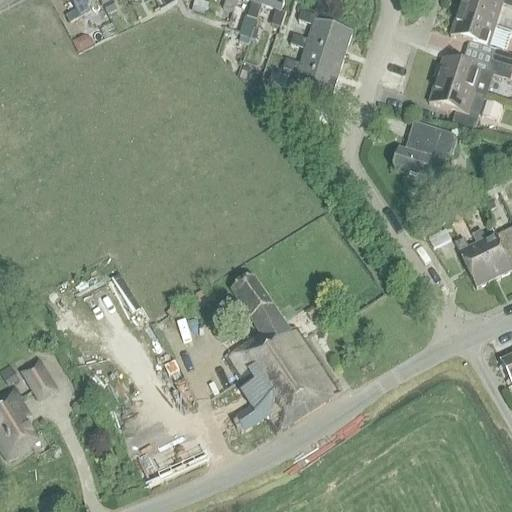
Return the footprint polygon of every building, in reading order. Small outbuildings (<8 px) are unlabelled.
[(80,0),(67,0),(78,19),(88,14),(80,0)] [(159,0),(165,9),(177,3),(175,0),(159,0)] [(198,0),(197,2),(194,1),(191,12),(203,16),(207,5),(208,0),(198,0)] [(224,0),(221,10),(231,13),(235,0),(224,0)] [(237,0),(250,4),(245,18),(244,18),(238,37),(248,41),(255,21),(259,7),(254,6),(256,0),(237,0)] [(256,0),(254,6),(259,7),(274,12),(269,26),(279,29),(284,13),(279,12),(283,0),(256,0)] [(483,0),(460,0),(456,16),(493,27),(500,6),(511,10),(511,6),(511,0),(490,0),(489,2),(483,0)] [(116,12),(111,3),(102,8),(107,17),(116,12)] [(300,14),(296,23),(310,28),(306,42),(304,47),(342,59),(350,35),(314,23),(315,18),(300,14)] [(511,33),(493,27),(456,16),(449,38),(494,52),(504,55),(511,33)] [(292,37),(288,47),(302,51),(298,66),(296,70),(335,83),(342,59),(304,47),(306,42),(292,37)] [(511,57),(504,55),(494,52),(490,64),(511,70),(511,57)] [(284,61),(281,71),(294,75),(288,95),(327,108),(335,83),(296,70),(298,66),(284,61)] [(441,61),(434,83),(483,99),(490,77),(487,76),(487,75),(441,61)] [(487,75),(487,76),(490,77),(509,83),(511,73),(511,70),(490,64),(487,75)] [(473,132),(476,121),(483,99),(472,96),(434,83),(427,106),(454,114),(450,125),(473,132)] [(454,145),(454,143),(454,142),(454,140),(453,139),(418,127),(409,154),(396,151),(391,168),(391,170),(392,172),(393,174),(394,175),(406,179),(405,184),(404,188),(407,192),(411,195),(415,195),(420,193),(422,189),(434,193),(437,192),(439,191),(440,190),(454,145)] [(498,179),(507,175),(511,157),(511,153),(497,149),(496,153),(487,158),(498,179)] [(511,270),(511,229),(494,238),(510,272),(511,270)] [(470,237),(474,246),(492,282),(511,273),(510,272),(494,238),(493,237),(484,242),(479,232),(470,237)] [(492,282),(474,246),(466,250),(462,241),(452,245),(457,255),(474,291),(492,282)] [(275,435),(339,394),(294,328),(289,332),(252,278),(229,293),(249,320),(258,337),(223,358),(275,435)] [(314,306),(304,314),(310,322),(320,314),(314,306)] [(511,387),(511,357),(499,364),(511,388),(511,387)] [(19,374),(38,404),(54,394),(36,364),(19,374)] [(0,373),(0,378),(7,389),(18,382),(9,368),(0,373)] [(34,451),(33,450),(41,445),(25,420),(28,418),(12,392),(0,399),(0,402),(2,406),(0,407),(0,456),(6,466),(10,463),(11,465),(34,451)]
